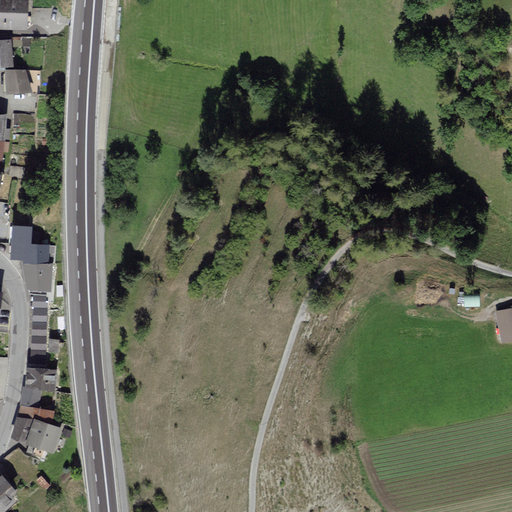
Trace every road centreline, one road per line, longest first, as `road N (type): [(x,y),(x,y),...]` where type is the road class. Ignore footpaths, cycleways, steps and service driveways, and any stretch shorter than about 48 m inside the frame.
road 1 (primary): [(104,511),(83,261),(91,0)]
road 2 (unclassified): [(125,511),(102,263),(108,32)]
road 3 (track): [(250,511),(256,450),(302,311),(339,253),(369,229),(402,230),(511,274)]
road 4 (secondary): [(0,440),(19,341),(16,288),(0,265)]
